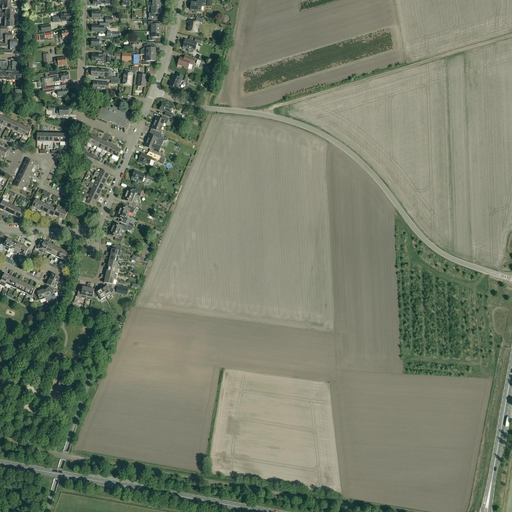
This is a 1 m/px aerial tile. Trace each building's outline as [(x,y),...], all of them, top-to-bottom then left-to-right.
[(151,8),(160,8),(160,2),(154,2),(153,0),(146,0),(146,2),(151,2),(151,8)] [(196,12),(200,13),(201,6),(204,7),(205,0),(201,0),(196,0),(197,3),(191,3),(190,10),(196,11),(196,12)] [(151,8),(148,8),(148,12),(149,12),(149,18),(148,18),(148,20),(159,20),(159,15),(160,15),(160,8),(151,8)] [(188,25),(189,25),(188,31),(197,33),(198,23),(203,24),(204,20),(196,18),(196,22),(189,21),(188,25)] [(151,28),(151,32),(160,32),(160,25),(155,25),(155,22),(148,22),(148,25),(149,25),(149,28),(151,28)] [(100,26),(92,26),(92,32),(106,33),(106,24),(100,24),(100,26)] [(42,33),(51,31),(51,25),(41,26),(42,33)] [(8,34),(8,28),(0,28),(0,38),(0,37),(0,41),(2,41),(3,40),(3,38),(5,38),(5,34),(8,34)] [(62,34),(59,34),(60,38),(62,38),(63,40),(71,39),(71,38),(70,31),(61,32),(62,34)] [(151,32),(149,32),(149,41),(155,41),(155,38),(160,38),(160,32),(151,32)] [(0,44),(0,47),(7,48),(8,46),(8,45),(10,45),(10,41),(13,41),(13,34),(8,34),(5,34),(5,38),(5,44),(0,44)] [(188,51),(190,53),(191,53),(192,53),(193,51),(195,51),(197,44),(201,45),(202,40),(195,38),(190,37),(189,41),(185,39),(183,48),(183,49),(185,50),(185,48),(187,49),(188,51)] [(13,41),(10,41),(10,45),(10,51),(4,51),(4,54),(13,54),(13,51),(15,51),(15,47),(18,47),(18,41),(13,41)] [(146,56),(156,55),(156,50),(155,49),(155,46),(150,45),(144,45),(144,49),(144,50),(141,52),(141,56),(146,56)] [(131,54),(122,53),(122,62),(131,62),(131,54)] [(102,62),(105,62),(105,63),(109,64),(110,56),(104,56),(104,55),(102,55),(100,55),(100,54),(97,54),(97,55),(92,54),(92,62),(97,62),(97,64),(100,64),(100,62),(102,62)] [(156,63),(156,55),(146,56),(146,62),(143,62),(143,66),(149,66),(150,66),(151,64),(156,63)] [(179,61),(177,65),(184,67),(184,68),(187,70),(189,65),(193,66),(195,59),(188,57),(188,56),(185,55),(184,59),(180,58),(179,61)] [(66,64),(66,62),(65,62),(65,58),(54,59),(55,68),(58,68),(58,66),(66,65),(66,64)] [(92,70),(90,70),(90,72),(91,73),(91,76),(106,77),(106,80),(111,81),(119,81),(119,78),(111,78),(111,77),(111,71),(92,69),(92,70)] [(124,73),(122,85),(124,85),(131,86),(132,78),(132,74),(131,74),(131,73),(132,71),(131,71),(125,70),(124,73)] [(57,76),(57,73),(48,74),(49,79),(55,79),(55,80),(55,83),(59,82),(59,81),(61,81),(61,82),(65,81),(69,80),(68,73),(60,74),(60,75),(57,76)] [(169,86),(177,90),(181,80),(186,82),(187,78),(176,74),(175,77),(173,76),(169,86)] [(137,87),(145,88),(146,76),(139,75),(137,87)] [(109,83),(93,82),(93,89),(105,90),(108,90),(109,83)] [(57,90),(58,97),(60,97),(64,97),(64,96),(68,96),(68,89),(57,90)] [(162,103),(159,110),(166,113),(164,116),(171,118),(172,114),(170,113),(172,107),(162,103)] [(109,123),(109,122),(126,129),(132,114),(113,107),(112,108),(103,104),(97,118),(109,123)] [(64,115),(68,115),(68,114),(69,113),(69,112),(68,112),(68,108),(60,108),(59,109),(57,109),(57,115),(59,115),(59,116),(63,116),(64,115)] [(154,123),(162,127),(164,123),(166,124),(169,119),(162,116),(161,119),(156,117),(154,123)] [(10,121),(5,118),(2,126),(7,128),(10,121)] [(10,121),(7,128),(12,131),(16,123),(10,121)] [(21,125),(16,123),(12,131),(17,133),(21,125)] [(154,123),(151,129),(156,131),(155,134),(161,137),(164,131),(161,130),(162,127),(154,123)] [(21,125),(17,133),(23,136),(26,128),(21,125)] [(31,130),(26,128),(23,136),(28,138),(31,130)] [(153,137),(149,135),(147,141),(155,145),(161,147),(164,141),(165,142),(167,141),(168,139),(161,137),(155,134),(153,137)] [(92,145),(96,138),(90,135),(87,143),(92,145)] [(101,140),(96,138),(92,145),(97,148),(101,140)] [(97,148),(102,150),(106,143),(101,140),(97,148)] [(149,152),(154,154),(161,157),(160,153),(159,153),(161,147),(155,145),(147,141),(144,147),(150,150),(149,152)] [(102,150),(108,153),(111,145),(106,143),(102,150)] [(108,153),(113,155),(116,148),(111,145),(108,153)] [(116,148),(113,155),(118,158),(122,150),(116,148)] [(142,154),(138,163),(143,165),(144,163),(149,165),(151,160),(163,165),(166,159),(161,157),(154,154),(153,158),(142,154)] [(26,159),(24,164),(33,169),(34,166),(38,167),(39,165),(26,159)] [(30,174),(33,176),(35,174),(31,172),(33,169),(24,164),(21,170),(30,174)] [(21,170),(18,175),(27,180),(29,177),(32,178),(33,176),(30,174),(21,170)] [(101,170),(99,173),(96,172),(95,174),(98,176),(107,180),(110,174),(101,170)] [(145,176),(134,171),(131,181),(137,183),(138,181),(142,183),(144,178),(152,181),(155,176),(148,173),(147,176),(145,175),(145,176)] [(104,185),(107,180),(98,176),(95,174),(94,176),(97,178),(95,181),(104,185)] [(27,180),(18,175),(16,181),(25,185),(28,187),(29,184),(26,183),(27,180)] [(27,189),(28,187),(25,185),(16,181),(13,187),(22,191),(24,188),(27,189)] [(89,185),(93,187),(102,191),(104,185),(95,181),(94,184),(91,183),(89,185)] [(93,187),(89,185),(88,187),(92,189),(90,192),(99,196),(102,191),(93,187)] [(128,189),(125,195),(135,198),(139,200),(142,191),(136,189),(135,192),(128,189)] [(96,202),(99,196),(90,192),(89,195),(85,193),(84,196),(88,198),(87,198),(96,202)] [(129,206),(135,209),(137,203),(133,202),(135,198),(125,195),(123,200),(130,203),(129,206)] [(85,203),(94,207),(96,202),(87,198),(88,198),(84,196),(83,198),(86,200),(85,203)] [(32,208),(37,210),(41,203),(35,200),(32,208)] [(41,203),(37,210),(42,213),(46,205),(41,203)] [(9,214),(13,207),(8,204),(4,212),(9,214)] [(42,213),(47,215),(51,208),(46,205),(42,213)] [(121,206),(118,212),(128,216),(129,213),(133,214),(135,209),(134,208),(129,206),(128,209),(121,206)] [(15,217),(18,209),(13,207),(9,214),(15,217)] [(47,215),(53,218),(57,208),(56,210),(51,208),(47,215)] [(54,216),(59,218),(62,211),(57,208),(53,218),(54,216)] [(18,209),(15,217),(20,219),(24,212),(18,209)] [(68,213),(62,211),(59,218),(64,221),(68,213)] [(122,224),(128,226),(133,228),(134,225),(129,223),(130,221),(126,219),(128,216),(118,212),(116,218),(119,219),(117,222),(122,224)] [(113,224),(111,229),(120,233),(122,230),(126,232),(127,229),(132,231),(133,228),(128,226),(122,224),(120,226),(113,224)] [(120,233),(111,229),(109,235),(115,238),(114,241),(121,244),(123,238),(119,236),(120,233)] [(8,252),(13,241),(8,239),(7,240),(4,238),(2,243),(3,244),(2,245),(1,245),(0,246),(0,251),(1,252),(3,249),(8,252)] [(13,241),(8,252),(10,250),(14,252),(18,244),(13,241)] [(44,242),(43,243),(40,241),(37,247),(38,247),(37,249),(40,251),(40,250),(41,250),(40,252),(45,254),(46,252),(45,252),(49,244),(44,242)] [(18,244),(14,252),(19,254),(23,246),(18,244)] [(54,247),(49,244),(45,252),(46,252),(51,255),(54,247)] [(23,247),(19,254),(18,257),(27,261),(32,252),(28,250),(29,249),(23,246),(23,247)] [(54,247),(51,255),(56,257),(60,249),(54,247)] [(111,254),(108,253),(108,256),(110,257),(110,255),(119,257),(120,251),(118,251),(119,248),(112,247),(112,250),(111,254)] [(65,252),(60,249),(56,257),(61,260),(65,252)] [(61,260),(60,262),(63,263),(64,261),(66,262),(71,253),(69,253),(70,252),(66,250),(65,252),(61,260)] [(9,255),(7,259),(15,264),(17,260),(9,255)] [(64,264),(55,260),(56,259),(53,257),(51,263),(61,269),(64,264)] [(0,276),(0,285),(4,287),(6,284),(9,277),(10,276),(8,276),(4,274),(3,277),(0,276)] [(9,277),(6,284),(11,287),(15,279),(11,277),(12,275),(9,274),(9,275),(8,276),(10,276),(9,277)] [(57,284),(60,278),(52,274),(50,278),(48,277),(46,280),(49,281),(49,280),(50,280),(57,284)] [(16,289),(20,281),(15,279),(11,287),(16,289)] [(17,288),(16,289),(21,292),(25,284),(21,282),(22,280),(19,279),(19,281),(20,281),(17,288)] [(55,289),(57,284),(50,280),(49,280),(49,281),(47,285),(49,286),(54,289),(55,289)] [(26,294),(30,286),(29,286),(25,284),(21,292),(26,294)] [(30,286),(26,294),(32,297),(34,291),(36,289),(32,287),(33,285),(30,284),(29,286),(30,286)] [(112,286),(112,285),(107,284),(106,286),(101,290),(106,297),(114,292),(112,288),(112,286)] [(48,289),(42,290),(43,294),(45,299),(46,302),(56,299),(53,291),(54,289),(49,286),(48,289)] [(94,290),(90,289),(90,286),(87,286),(87,288),(88,288),(88,292),(86,297),(86,299),(87,299),(87,300),(89,300),(90,300),(92,300),(92,298),(94,292),(94,290)] [(86,297),(88,292),(88,288),(87,288),(82,287),(82,290),(79,289),(77,297),(81,298),(81,297),(82,298),(85,299),(86,298),(86,299),(86,297)] [(127,297),(128,290),(117,287),(116,295),(127,297)] [(32,297),(34,298),(36,302),(45,299),(43,294),(42,290),(37,292),(34,291),(32,297)] [(96,293),(94,292),(92,298),(95,299),(98,296),(101,300),(106,297),(101,290),(96,293)] [(58,373),(66,376),(69,370),(60,367),(58,373)] [(60,381),(58,387),(71,392),(74,386),(60,381)]
